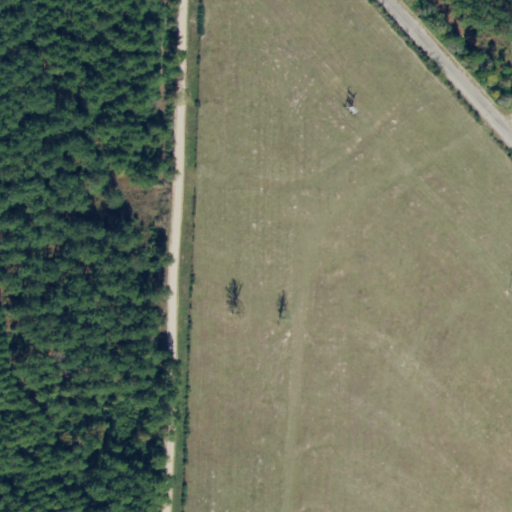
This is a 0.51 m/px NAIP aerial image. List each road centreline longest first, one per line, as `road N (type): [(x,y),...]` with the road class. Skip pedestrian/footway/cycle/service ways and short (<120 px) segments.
road 1 (residential): [(185,511),(204,180),(184,80),(189,0)]
road 2 (residential): [(511,142),(381,0)]
